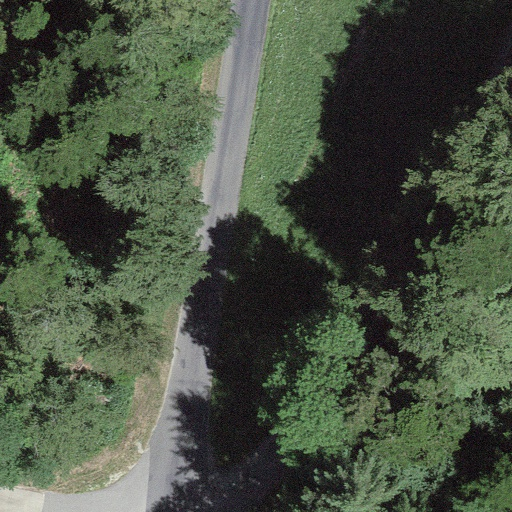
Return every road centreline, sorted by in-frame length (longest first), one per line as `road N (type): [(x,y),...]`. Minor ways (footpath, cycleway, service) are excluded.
road 1 (track): [(511,27),(460,134),(269,461),(212,511)]
road 2 (unclassified): [(178,511),(263,0)]
